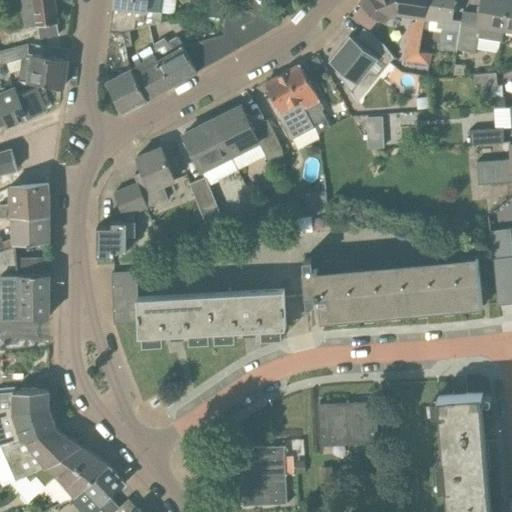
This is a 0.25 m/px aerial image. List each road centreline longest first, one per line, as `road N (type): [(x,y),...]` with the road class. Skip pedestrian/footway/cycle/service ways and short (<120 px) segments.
road 1 (residential): [(142,452),(251,382),(321,356),(507,344)]
road 2 (residential): [(112,138),(285,41),(327,0)]
road 3 (residential): [(81,279),(81,379),(142,452)]
road 4 (residential): [(142,452),(81,279)]
road 5 (residential): [(81,279),(78,192),(112,138)]
road 6 (residential): [(112,138),(86,97),(99,0)]
